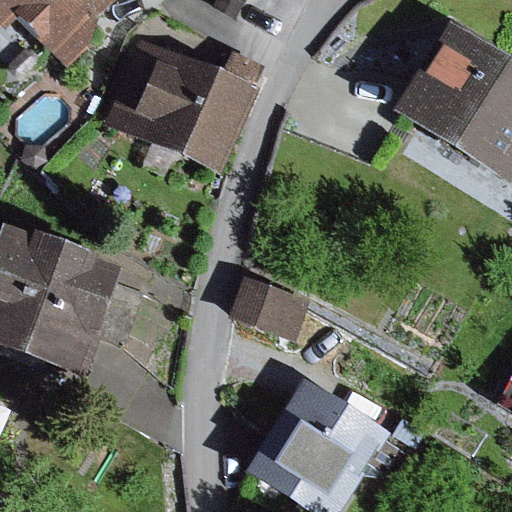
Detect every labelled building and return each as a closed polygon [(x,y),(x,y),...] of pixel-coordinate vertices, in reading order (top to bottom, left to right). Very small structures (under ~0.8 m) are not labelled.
[(0,0),(0,27),(4,31),(19,19),(67,70),(87,51),(99,20),(119,0),(0,0)] [(511,63),(448,25),(393,112),(511,187),(511,63)] [(137,41),(101,128),(220,177),(258,90),(137,41)] [(2,226),(0,230),(0,349),(84,380),(122,270),(96,261),(98,256),(33,233),(32,237),(2,226)] [(310,303),(243,279),(227,321),(295,345),(310,303)] [(511,378),(497,404),(511,413),(511,378)] [(343,511),(392,437),(302,382),(244,475),(302,511),(343,511)]
